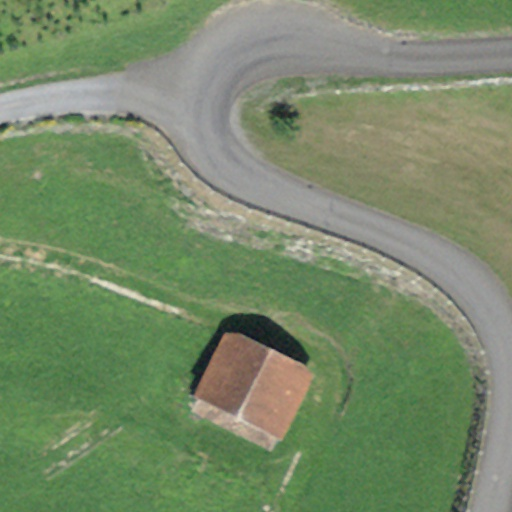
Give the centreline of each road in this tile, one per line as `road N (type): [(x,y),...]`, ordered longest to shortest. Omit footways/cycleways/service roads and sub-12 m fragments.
road 1 (unclassified): [(490,511),(508,410),(505,346),(493,315),(449,269),(230,172),(214,156),(201,117),(209,83),(226,67),(278,50),(418,59),(511,55)]
road 2 (track): [(277,511),(322,425),(317,369),(142,295),(0,258)]
